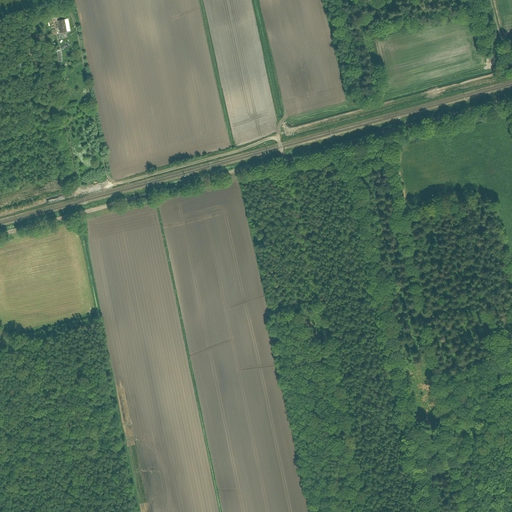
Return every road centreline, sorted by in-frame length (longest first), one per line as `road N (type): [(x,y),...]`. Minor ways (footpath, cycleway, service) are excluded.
road 1 (track): [(383,133),(0,235)]
road 2 (track): [(271,137),(113,182),(69,10)]
road 3 (track): [(511,98),(383,133)]
